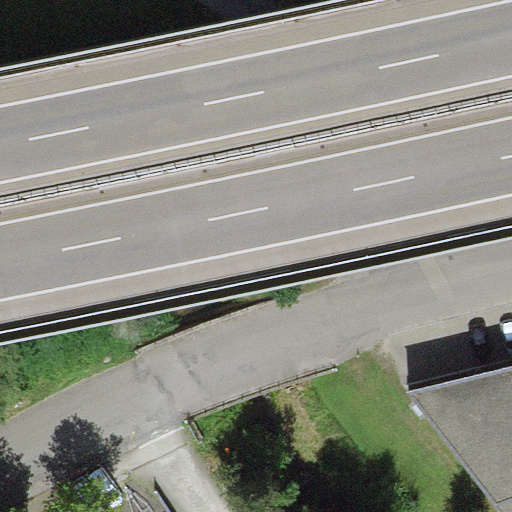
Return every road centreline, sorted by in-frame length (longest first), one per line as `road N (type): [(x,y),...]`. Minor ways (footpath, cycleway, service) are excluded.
road 1 (unclassified): [(0,461),(154,387),(511,274)]
road 2 (motorway): [(0,261),(511,153)]
road 3 (motorway): [(511,39),(0,143)]
road 4 (unknown): [(213,511),(154,387)]
